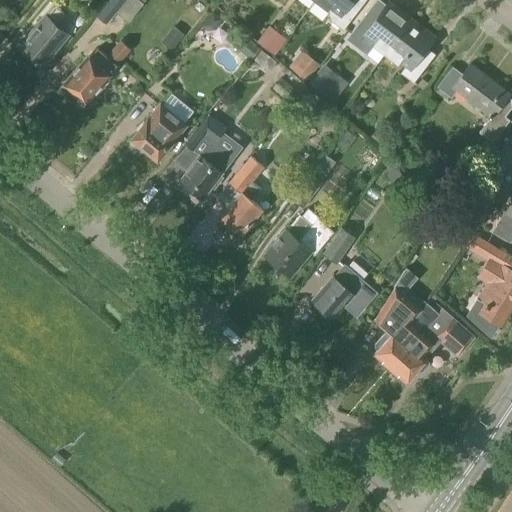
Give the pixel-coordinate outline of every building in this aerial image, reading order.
[(106,25),(125,0),(108,0),(95,17),(106,25)] [(320,0),(329,7),(330,20),(342,29),(365,0),(320,0)] [(378,0),(375,0),(349,34),(362,44),(368,36),(387,51),(412,19),(389,1),(385,5),(378,0)] [(45,15),(21,44),(30,51),(30,57),(37,62),(42,62),(44,63),(68,34),(58,26),(68,15),(54,4),(45,15)] [(222,20),(212,12),(201,26),(207,31),(214,30),(222,20)] [(412,19),(387,51),(405,65),(399,73),(413,83),(435,54),(426,48),(435,37),(412,19)] [(183,35),(173,26),(160,42),(171,51),(183,35)] [(274,55),(286,39),(269,26),(256,42),(274,55)] [(250,60),(258,50),(238,35),(231,45),(250,60)] [(118,63),(130,50),(119,41),(108,54),(118,63)] [(87,54),(62,82),(74,93),(75,96),(79,99),(81,99),(86,103),(111,75),(108,73),(115,65),(97,49),(90,57),(87,54)] [(269,72),(276,63),(260,51),(253,60),(269,72)] [(319,65),(306,54),(293,71),(306,81),(319,65)] [(322,96),(338,76),(323,64),(307,84),(322,96)] [(452,67),(437,87),(451,98),(457,90),(491,116),(478,132),(491,142),(509,120),(504,116),(511,107),(510,99),(507,97),(509,94),(470,64),(462,74),(452,67)] [(157,159),(184,126),(160,105),(132,139),(157,159)] [(199,155),(180,181),(190,188),(188,192),(200,201),(210,188),(214,190),(223,178),(220,175),(233,157),(213,141),(224,127),(209,115),(185,145),(192,151),(193,150),(199,155)] [(384,137),(375,130),(369,138),(379,145),(384,137)] [(511,173),(506,170),(511,159),(511,156),(504,152),(497,165),(491,162),(480,182),(506,197),(511,186),(511,173)] [(250,199),(259,189),(251,182),(263,167),(250,157),(228,183),(240,193),(241,192),(242,193),(221,217),(240,234),(261,209),(250,199)] [(391,185),(402,178),(394,164),(382,171),(391,185)] [(302,209),(322,182),(310,173),(290,200),(302,209)] [(402,221),(421,208),(411,194),(393,207),(402,221)] [(511,200),(494,232),(509,241),(511,236),(511,200)] [(286,230),(265,255),(289,276),(309,251),(314,255),(333,232),(317,218),(318,217),(307,208),(301,216),(299,215),(286,230)] [(464,244),(469,235),(455,226),(450,235),(464,244)] [(336,264),(354,238),(340,228),(322,254),(336,264)] [(511,271),(494,260),(499,250),(498,249),(486,242),(473,234),(466,246),(489,260),(479,276),(488,282),(478,299),(486,304),(476,321),(475,322),(491,336),(499,323),(500,324),(511,304),(511,271)] [(491,234),(486,242),(498,249),(499,250),(505,242),(491,234)] [(366,281),(375,274),(361,257),(352,264),(366,281)] [(333,276),(312,300),(320,307),(322,308),(320,313),(326,318),(330,316),(333,318),(343,306),(356,318),(377,292),(344,263),(333,276)] [(394,286),(395,288),(403,295),(410,286),(399,277),(394,286)] [(389,368),(420,333),(410,324),(421,310),(403,295),(395,288),(377,317),(393,332),(390,335),(388,333),(384,333),(374,344),(375,348),(377,350),(374,354),(376,356),(376,360),(380,364),(383,363),(389,368)] [(420,333),(389,368),(395,373),(395,377),(400,380),(403,380),(405,382),(416,369),(420,370),(426,363),(425,359),(426,358),(424,356),(437,340),(456,358),(475,337),(443,309),(421,334),(420,333)]
